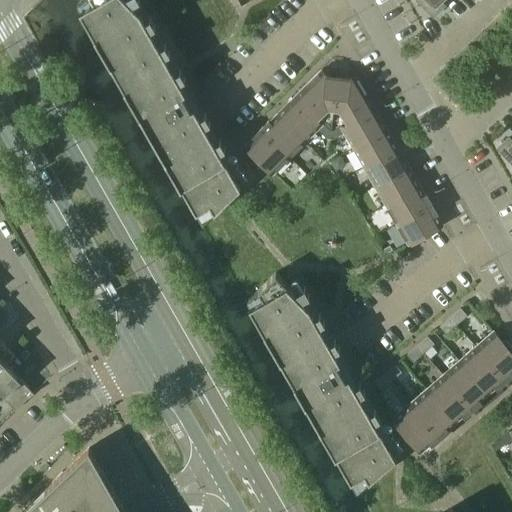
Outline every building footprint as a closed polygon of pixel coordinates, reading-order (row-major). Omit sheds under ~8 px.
[(139,11),(128,0),(91,0),(93,3),(80,10),(196,213),(207,206),(214,213),(240,188),(225,162),(225,161),(139,11)] [(440,0),(417,0),(433,16),(444,5),(440,1),(440,0)] [(306,85),(292,98),(319,127),(317,129),(326,138),(329,138),(333,138),(344,132),(342,130),(376,110),(366,93),(356,75),(349,79),(336,77),(325,76),(320,71),(306,85)] [(292,98),(276,114),(304,142),(317,129),(319,127),(292,98)] [(387,129),(376,110),(342,130),(344,132),(353,148),(387,129)] [(268,120),(260,128),(289,157),(304,142),(276,114),(268,121),(268,120)] [(289,157),(260,128),(252,135),(253,136),(245,145),(272,173),(289,157)] [(353,148),(364,167),(398,148),(387,129),(353,148)] [(511,142),(508,138),(497,148),(511,163),(511,142)] [(364,167),(375,186),(408,166),(398,148),(364,167)] [(375,186),(385,204),(419,185),(408,166),(375,186)] [(385,204),(396,223),(431,203),(427,196),(426,197),(419,185),(385,204)] [(431,203),(396,223),(407,243),(441,223),(435,213),(436,212),(431,203)] [(258,289),(263,298),(249,305),(351,482),(363,475),(369,482),(395,458),(379,431),(380,430),(308,306),(275,273),(258,289)] [(453,314),(459,320),(465,315),(459,308),(453,314)] [(459,320),(453,314),(440,326),(445,332),(459,320)] [(478,344),(507,379),(511,374),(511,354),(511,353),(511,348),(505,340),(502,343),(492,331),(478,344)] [(427,337),(420,343),(425,350),(433,343),(427,337)] [(0,339),(0,365),(4,362),(5,363),(13,355),(14,356),(15,355),(0,339)] [(425,350),(420,343),(407,354),(413,361),(425,350)] [(478,344),(461,358),(490,393),(496,387),(497,388),(507,379),(478,344)] [(461,358),(444,373),(473,408),(480,402),(480,401),(490,393),(461,358)] [(34,393),(5,363),(4,362),(0,365),(0,397),(2,396),(15,410),(32,393),(33,394),(34,393)] [(394,365),(386,372),(391,379),(400,372),(394,365)] [(391,379),(386,372),(374,382),(380,389),(391,379)] [(444,373),(428,388),(456,422),(463,415),(464,416),(473,408),(444,373)] [(428,388),(411,402),(439,437),(448,430),(447,429),(456,422),(428,388)] [(439,437),(411,402),(393,418),(422,451),(431,444),(439,437)] [(125,511),(88,447),(20,511),(125,511)]
